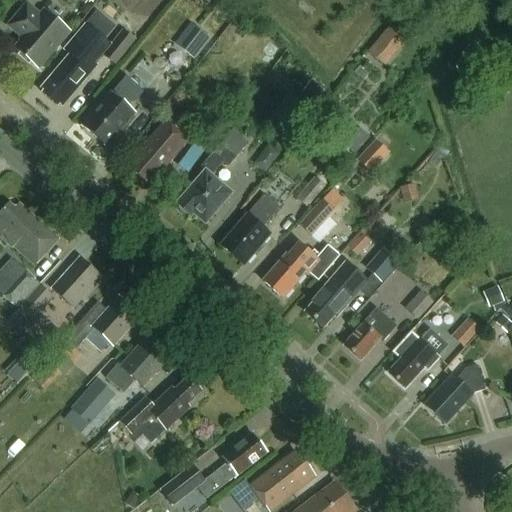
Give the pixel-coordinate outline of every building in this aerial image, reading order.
[(25,40),(16,50),(39,69),(68,34),(44,14),(40,19),(27,7),(10,28),(25,40)] [(69,57),(40,91),(43,93),(42,95),(57,109),(59,106),(62,109),(96,68),(94,66),(110,47),(85,26),(63,52),(69,57)] [(195,29),(180,48),(194,59),(209,40),(195,29)] [(387,30),(367,54),(380,65),(400,42),(387,30)] [(135,42),(122,32),(102,57),(115,67),(135,42)] [(461,49),(479,60),(485,51),(468,39),(461,49)] [(127,108),(142,91),(128,78),(112,96),(111,96),(83,128),(107,148),(135,116),(127,108)] [(316,104),(323,93),(309,83),(302,94),(316,104)] [(165,169),(188,141),(166,123),(139,154),(144,158),(133,170),(147,182),(160,166),(165,169)] [(247,147),(231,133),(201,169),(204,173),(176,205),(178,207),(178,209),(179,210),(179,211),(180,213),(180,214),(181,215),(182,216),(184,216),(185,217),(186,217),(188,217),(190,217),(192,219),(193,217),(205,227),(233,196),(212,177),(223,164),(228,168),(247,147)] [(343,144),(332,157),(344,168),(355,155),(343,144)] [(368,177),(381,162),(368,151),(355,166),(368,177)] [(325,189),(315,180),(297,201),(307,210),(325,189)] [(328,195),(299,228),(312,240),(334,215),(333,213),(340,206),(328,195)] [(247,217),(221,248),(244,268),(270,237),(262,231),(279,211),(263,198),(247,217)] [(34,266),(60,238),(20,202),(14,209),(9,205),(0,214),(0,237),(12,248),(13,247),(34,266)] [(464,214),(458,207),(448,216),(455,223),(464,214)] [(356,259),(370,246),(361,237),(347,250),(356,259)] [(311,258),(299,246),(288,259),(286,257),(262,284),(283,302),(306,277),(307,278),(309,276),(317,283),(338,259),(328,249),(319,258),(314,254),(311,258)] [(381,285),(397,266),(383,254),(367,273),(381,285)] [(72,309),(102,279),(81,259),(51,289),(72,309)] [(36,285),(8,260),(0,269),(0,295),(14,309),(36,285)] [(367,285),(347,266),(305,314),(323,331),(335,317),(337,319),(344,311),(367,285)] [(38,285),(20,305),(33,317),(51,297),(38,285)] [(490,308),(504,302),(498,286),(483,292),(490,308)] [(434,305),(421,294),(405,312),(418,324),(434,305)] [(112,348),(141,318),(122,298),(99,321),(90,313),(68,336),(79,347),(95,331),(112,348)] [(376,312),(344,347),(361,363),(379,343),(382,345),(396,329),(376,312)] [(468,321),(452,339),(463,349),(479,332),(468,321)] [(400,362),(388,376),(405,391),(424,370),(428,373),(439,360),(437,359),(420,343),(411,335),(393,355),(400,362)] [(121,371),(109,385),(119,393),(131,379),(143,390),(172,356),(149,336),(120,370),(121,371)] [(17,386),(43,359),(30,347),(5,374),(17,386)] [(61,376),(48,364),(32,380),(44,392),(61,376)] [(451,377),(422,408),(444,428),(473,396),(483,393),(476,368),(464,372),(456,381),(451,377)] [(201,394),(188,380),(175,392),(172,388),(152,407),(146,401),(121,424),(137,442),(143,436),(151,445),(190,410),(187,407),(201,394)] [(228,467),(236,479),(267,455),(253,436),(222,460),(228,467)] [(265,511),(272,511),(315,480),(295,454),(249,489),(265,511)] [(206,502),(236,479),(228,467),(227,466),(205,482),(193,467),(160,492),(173,509),(197,491),(206,502)] [(355,511),(336,486),(302,511),(355,511)]
